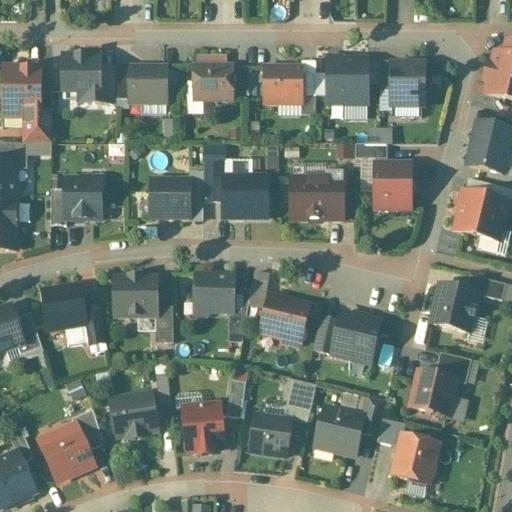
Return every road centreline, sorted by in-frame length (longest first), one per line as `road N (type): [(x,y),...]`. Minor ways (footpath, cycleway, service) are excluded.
road 1 (residential): [(0,21),(464,22),(474,36),(471,77),(415,262),(391,265),(341,245),(219,237),(103,244),(42,257)]
road 2 (residential): [(360,498),(187,480),(75,511)]
